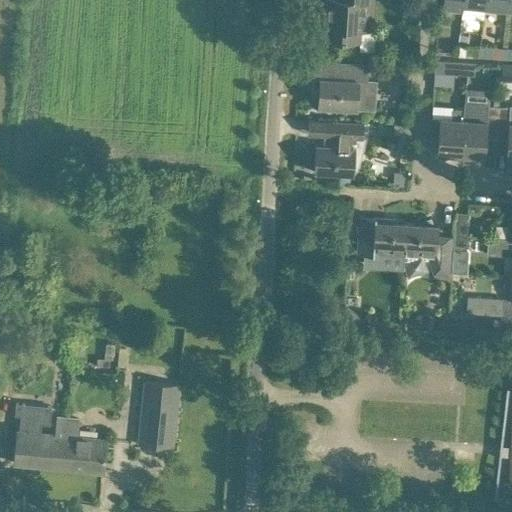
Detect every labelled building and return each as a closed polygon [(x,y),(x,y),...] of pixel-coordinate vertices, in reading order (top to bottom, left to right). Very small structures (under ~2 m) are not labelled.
[(369,0),(324,0),(324,12),(328,12),(326,39),(360,41),(361,29),(368,30),(369,0)] [(464,4),(464,0),(443,0),(442,6),(439,5),(438,14),(454,16),(454,8),(463,9),(463,4),(464,4)] [(464,0),(464,4),(463,4),(463,9),(462,13),(468,14),(468,16),(484,18),(485,6),(485,0),(464,0)] [(485,0),(485,6),(506,8),(506,0),(485,0)] [(458,55),(466,55),(480,56),(481,47),(466,46),(466,48),(458,47),(458,55)] [(480,56),(493,57),(500,58),(501,48),(481,47),(480,56)] [(500,58),(509,58),(511,58),(511,48),(501,48),(500,58)] [(475,62),(443,60),(443,73),(474,75),(475,62)] [(316,93),(316,98),(318,101),(318,106),(321,107),(358,109),(362,109),(364,79),(368,79),(369,64),(336,62),(335,77),(327,77),(327,78),(328,78),(328,80),(327,85),(319,85),(319,90),(316,93)] [(397,66),(396,82),(413,83),(414,67),(397,66)] [(487,105),(487,103),(465,102),(465,108),(464,119),(462,154),(485,156),(486,137),(497,138),(499,106),(487,105)] [(509,106),(499,106),(497,138),(507,139),(506,157),(511,157),(511,104),(509,105),(509,106)] [(452,111),(451,118),(439,118),(437,152),(462,154),(464,119),(465,108),(456,108),(452,111)] [(363,137),(364,123),(332,121),(331,136),(333,136),(333,146),(324,145),(323,146),(316,158),(315,157),(314,171),(354,174),(354,169),(357,163),(359,157),(361,150),(363,144),(363,137)] [(410,134),(411,124),(394,123),(394,133),(410,134)] [(376,220),(376,216),(360,215),(360,219),(358,253),(373,254),(405,256),(407,222),(394,222),(394,218),(384,217),(384,221),(376,220)] [(405,256),(404,268),(408,277),(429,269),(425,260),(428,259),(434,274),(434,281),(450,282),(453,237),(438,236),(431,217),(418,221),(419,223),(407,222),(405,256)] [(454,234),(453,249),(466,249),(467,235),(454,234)] [(511,238),(508,238),(498,237),(488,237),(487,253),(497,254),(511,255),(511,267),(511,275),(511,238)] [(501,314),(502,297),(468,295),(467,312),(501,314)] [(435,326),(448,327),(449,327),(450,313),(436,313),(435,326)] [(145,380),(139,443),(173,446),(179,384),(145,380)] [(17,430),(14,462),(63,467),(68,417),(57,416),(55,434),(40,432),(41,423),(50,424),(51,406),(16,402),(14,414),(20,415),(19,430),(17,430)] [(68,417),(63,467),(103,471),(105,451),(107,439),(77,436),(78,418),(68,417)]
